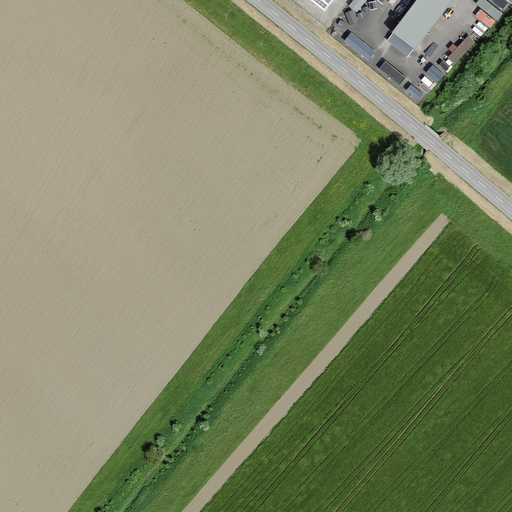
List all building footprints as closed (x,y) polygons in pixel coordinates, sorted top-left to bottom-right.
[(341,0),(309,0),(329,16),(341,0)] [(452,0),(414,0),(389,33),(413,51),(452,0)] [(476,12),(491,26),(505,10),(503,8),(504,6),(497,0),(476,0),(476,1),(481,6),(476,12)] [(456,61),(476,40),(469,33),(449,54),(456,61)] [(375,59),(379,52),(354,36),(350,43),(375,59)]
